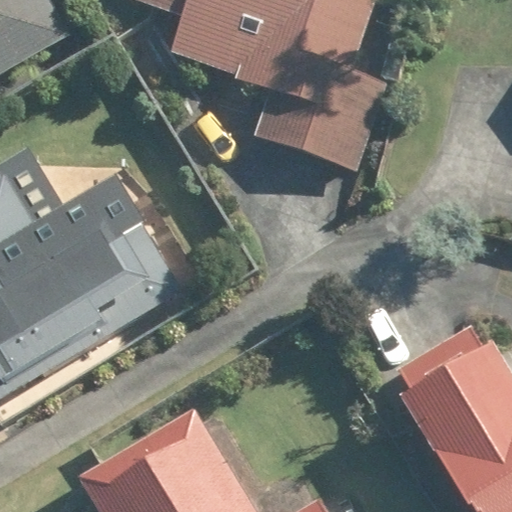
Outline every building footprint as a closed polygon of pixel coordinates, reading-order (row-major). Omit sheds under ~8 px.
[(0,0),(0,85),(70,45),(43,0),(0,0)] [(180,30),(169,61),(238,85),(232,104),(264,115),(252,150),(357,185),(388,94),(354,82),(381,0),(131,0),(128,12),(180,30)] [(0,410),(107,344),(99,332),(150,301),(101,223),(57,250),(8,171),(0,176),(0,410)] [(395,415),(454,511),(511,511),(511,391),(475,330),(394,379),(410,406),(395,415)] [(88,511),(324,511),(322,511),(251,511),(197,420),(77,492),(88,511)]
